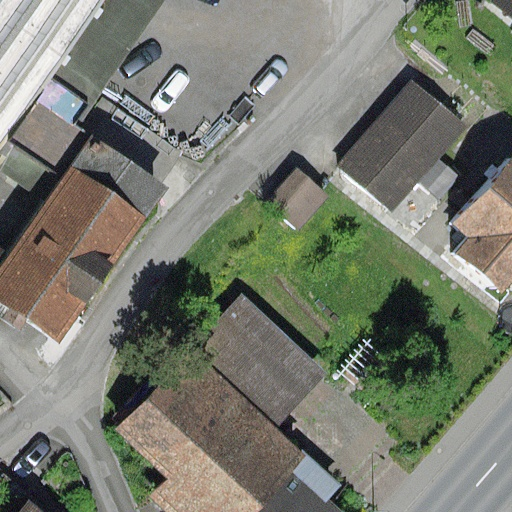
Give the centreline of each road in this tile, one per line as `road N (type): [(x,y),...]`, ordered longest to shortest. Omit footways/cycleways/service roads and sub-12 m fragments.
road 1 (residential): [(394,0),(159,249),(64,382)]
road 2 (residential): [(64,382),(117,511)]
